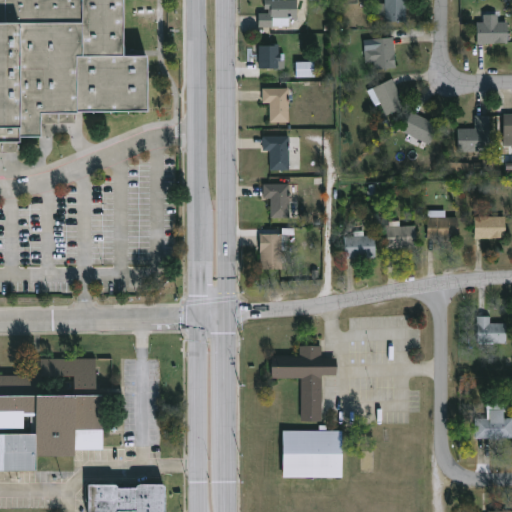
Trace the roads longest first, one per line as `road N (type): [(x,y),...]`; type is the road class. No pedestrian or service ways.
road 1 (secondary): [(201,0),(202,511)]
road 2 (secondary): [(228,315),(230,0)]
road 3 (residential): [(511,278),(360,306),(228,315)]
road 4 (residential): [(228,315),(0,320)]
road 5 (secondary): [(231,480),(228,315)]
road 6 (residential): [(443,432),(444,286)]
road 7 (residential): [(511,87),(452,83),(442,58),(442,0)]
